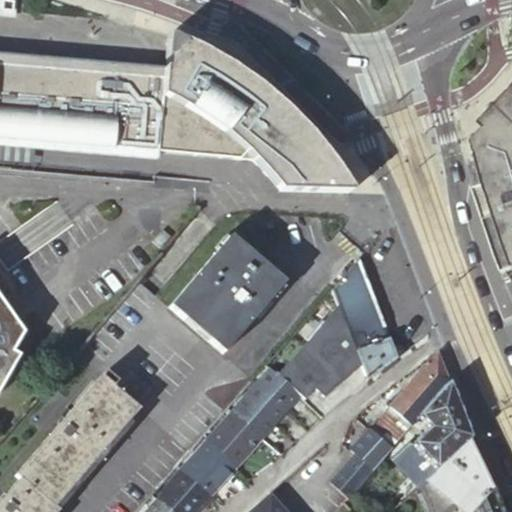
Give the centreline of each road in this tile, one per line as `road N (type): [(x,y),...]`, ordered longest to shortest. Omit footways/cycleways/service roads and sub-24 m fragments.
road 1 (tertiary): [(511,345),(420,32)]
road 2 (residential): [(446,332),(227,511)]
road 3 (unclassified): [(398,205),(198,202)]
road 4 (tertiary): [(326,47),(398,205)]
road 5 (tertiary): [(446,332),(511,467)]
road 6 (tertiary): [(398,205),(446,332)]
